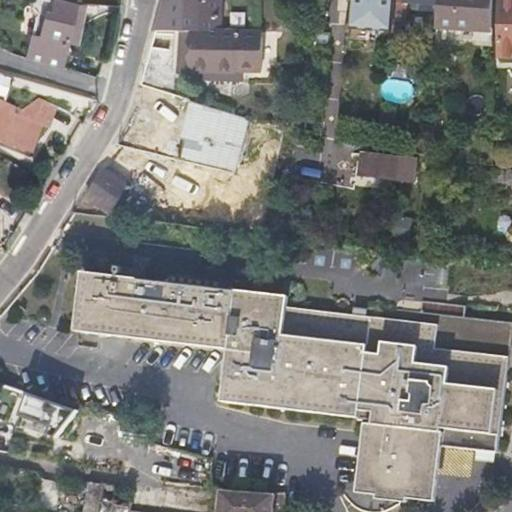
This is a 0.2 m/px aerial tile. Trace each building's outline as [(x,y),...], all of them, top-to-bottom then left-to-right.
[(34,0),(28,62),(60,67),(65,28),(66,21),(70,2),(54,0),(34,0)] [(162,0),(155,31),(178,32),(183,32),(222,33),(221,0),(162,0)] [(324,0),(307,0),(307,20),(323,21),(324,0)] [(349,26),(368,28),(392,31),(394,0),(351,0),(350,11),(349,25),(349,26)] [(403,0),(394,0),(392,31),(402,31),(404,2),(403,0)] [(438,0),(438,4),(436,27),(439,27),(439,40),(445,40),(446,31),(455,32),(455,28),(493,29),(493,0),(438,0)] [(511,0),(500,0),(500,42),(511,41),(511,0)] [(75,23),(66,21),(65,28),(74,30),(75,23)] [(367,40),(368,28),(349,26),(348,38),(367,40)] [(174,65),(180,65),(183,32),(178,32),(175,57),(174,65)] [(222,33),(183,32),(180,65),(264,73),(267,34),(222,33)] [(500,56),(511,56),(511,41),(500,42),(500,56)] [(144,79),(157,83),(171,86),(174,65),(175,57),(150,51),(144,79)] [(26,114),(37,104),(47,94),(36,90),(20,112),(26,114)] [(8,120),(8,115),(9,106),(0,102),(0,138),(0,139),(29,151),(40,126),(15,115),(10,115),(8,120)] [(246,121),(219,114),(193,106),(184,141),(193,144),(188,163),(232,174),(246,121)] [(193,144),(184,141),(178,161),(188,163),(193,144)] [(358,177),(413,185),(416,160),(361,153),(358,177)] [(106,168),(85,196),(111,213),(113,210),(116,212),(119,207),(125,211),(132,201),(129,199),(136,188),(130,184),(134,178),(113,163),(107,170),(106,168)] [(312,197),(300,196),(298,208),(310,210),(312,197)] [(224,403),(363,417),(372,316),(288,307),(289,296),(254,292),(235,290),(201,286),(83,273),(77,333),(229,349),(224,403)] [(236,274),(235,290),(254,292),(255,276),(236,274)] [(511,337),(511,319),(418,309),(374,304),(372,316),(363,417),(375,418),(367,492),(423,499),(432,500),(439,439),(500,446),(511,337)] [(0,415),(24,418),(30,398),(14,392),(1,388),(0,392),(0,415)] [(30,398),(24,418),(58,428),(58,426),(75,431),(77,426),(80,426),(82,410),(62,408),(30,398)] [(112,511),(116,484),(90,480),(86,511),(112,511)] [(223,490),(223,506),(222,511),(272,511),(273,504),(287,504),(287,494),(223,490)]
